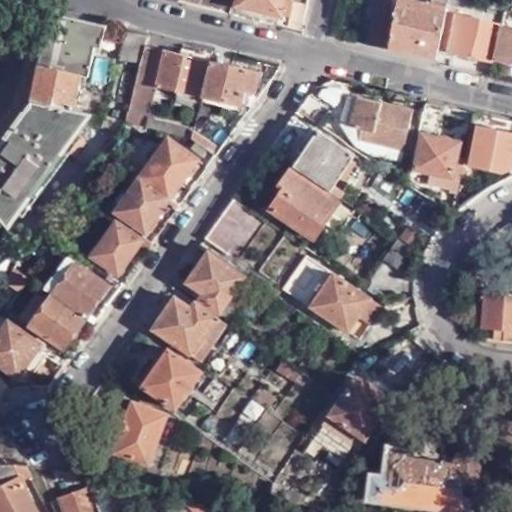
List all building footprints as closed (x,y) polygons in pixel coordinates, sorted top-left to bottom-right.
[(230,0),(200,0),(200,5),(228,11),(230,0)] [(286,25),(301,29),(307,6),(293,3),(294,0),(293,0),(236,0),(236,2),(288,16),(286,25)] [(377,0),(368,42),(388,47),(396,7),(397,0),(377,0)] [(415,0),(397,0),(396,7),(432,16),(434,4),(415,0)] [(447,10),(448,7),(434,4),(432,16),(396,7),(388,47),(437,57),(439,45),(441,39),(445,18),(447,10)] [(439,45),(492,58),(494,52),(501,22),(447,10),(445,18),(441,39),(439,45)] [(103,48),(108,24),(66,13),(61,12),(61,13),(52,17),(33,99),(41,101),(48,103),(75,109),(84,73),(90,75),(97,46),(103,48)] [(511,24),(501,22),(494,52),(492,58),(511,62),(511,24)] [(148,43),(150,34),(130,29),(123,57),(143,62),(144,57),(148,43)] [(204,58),(148,43),(144,57),(143,62),(127,120),(192,128),(195,119),(195,116),(157,112),(159,97),(153,96),(156,85),(175,89),(195,94),(204,58)] [(259,71),(212,60),(204,95),(241,104),(247,81),(256,83),(259,71)] [(312,91),(299,108),(322,124),(341,96),(343,87),(333,84),(325,88),(318,95),(312,91)] [(192,107),(195,94),(175,89),(172,102),(192,107)] [(353,124),(360,96),(348,93),(342,121),(342,123),(357,145),(372,154),(401,161),(405,145),(361,134),(363,127),(353,124)] [(360,96),(353,124),(363,127),(361,134),(405,145),(414,108),(360,95),(360,96)] [(48,103),(41,101),(0,154),(0,211),(8,221),(29,247),(39,234),(45,226),(67,196),(49,183),(72,150),(92,165),(106,148),(127,120),(75,109),(48,103)] [(310,127),(294,115),(270,148),(287,159),(310,127)] [(222,147),(195,119),(192,128),(213,149),(217,154),(222,147)] [(475,164),(505,171),(510,172),(511,171),(511,131),(481,124),(472,163),(475,164)] [(354,153),(319,128),(294,162),(340,194),(345,188),(335,182),(340,173),(345,176),(356,160),(352,156),(354,153)] [(417,167),(434,171),(455,176),(456,170),(460,155),(464,141),(425,132),(417,167)] [(170,137),(142,175),(171,195),(198,157),(170,137)] [(67,196),(76,185),(92,165),(72,150),(49,183),(67,196)] [(463,172),(466,157),(460,155),(456,170),(463,172)] [(146,229),(171,195),(142,175),(117,156),(112,162),(138,181),(118,209),(146,229)] [(504,180),(505,171),(475,164),(470,186),(485,189),(497,183),(504,180)] [(325,219),(339,199),(292,166),(266,202),(313,236),(325,219)] [(455,176),(434,171),(431,182),(452,187),(459,189),(462,178),(455,176)] [(258,211),(236,195),(207,235),(230,250),(258,211)] [(352,209),(339,199),(325,219),(339,228),(352,209)] [(0,226),(8,221),(0,211),(0,226)] [(394,230),(399,221),(388,214),(383,222),(394,230)] [(116,219),(92,253),(118,271),(142,238),(116,219)] [(413,225),(405,236),(418,246),(426,236),(413,225)] [(45,226),(39,234),(49,242),(55,232),(45,226)] [(399,266),(414,247),(400,238),(386,257),(399,266)] [(220,312),(246,276),(209,250),(187,279),(202,290),(199,297),(220,312)] [(70,255),(56,273),(64,279),(77,261),(70,255)] [(64,279),(55,293),(88,316),(91,318),(96,323),(100,316),(92,310),(110,284),(77,261),(64,279)] [(22,291),(34,277),(18,266),(7,280),(22,291)] [(372,324),(386,304),(337,271),(312,304),(348,330),(359,314),(372,324)] [(56,273),(46,286),(55,293),(64,279),(56,273)] [(508,337),(511,337),(511,293),(490,291),(485,325),(497,327),(497,330),(496,333),(508,337)] [(88,316),(55,293),(33,323),(65,347),(88,316)] [(216,316),(196,300),(192,305),(177,294),(154,326),(200,359),(223,328),(213,321),(216,316)] [(12,322),(0,338),(0,361),(18,376),(26,365),(35,371),(48,356),(38,348),(42,344),(12,322)] [(203,371),(171,348),(145,383),(177,407),(203,371)] [(449,364),(437,354),(423,373),(436,383),(449,364)] [(359,449),(393,403),(374,389),(373,382),(364,376),(357,377),(354,375),(328,413),(330,414),(323,423),(359,449)] [(511,420),(511,381),(499,379),(498,392),(495,419),(511,420)] [(170,413),(135,400),(116,452),(152,464),(170,413)] [(369,499),(472,511),(479,457),(476,451),(465,450),(458,455),(456,464),(405,458),(406,448),(388,446),(384,476),(372,475),(369,499)] [(0,452),(0,464),(9,464),(0,452)] [(0,464),(0,511),(34,511),(24,487),(13,464),(9,464),(0,464)] [(26,466),(13,464),(24,487),(33,482),(26,466)] [(306,489),(273,484),(271,502),(303,505),(306,489)] [(95,511),(88,495),(61,506),(63,511),(95,511)]
